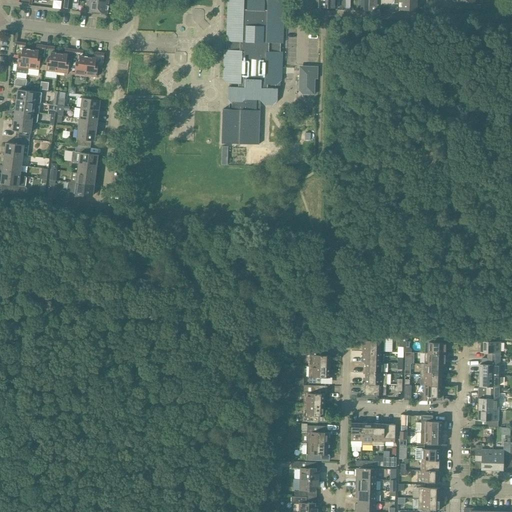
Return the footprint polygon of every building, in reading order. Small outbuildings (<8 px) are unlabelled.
[(64,0),(64,8),(71,9),(72,0),(64,0)] [(108,2),(92,0),(87,0),(86,12),(98,14),(98,12),(107,13),(108,2)] [(281,81),(281,72),(282,52),(280,52),(281,43),(282,43),(283,0),(228,0),(227,41),(228,41),(228,50),(224,50),(223,79),(227,83),(231,83),(231,86),(228,87),(228,99),(232,103),(241,103),(246,99),(250,99),(260,99),(261,100),(264,104),(273,105),(277,101),(278,88),(276,88),(276,84),(277,84),(281,81)] [(319,0),(319,7),(337,8),(336,10),(345,10),(345,0),(319,0)] [(360,0),(360,11),(369,11),(369,4),(368,0),(360,0)] [(416,0),(394,0),(395,4),(400,4),(399,10),(417,10),(416,0)] [(474,5),(474,0),(457,0),(457,2),(462,2),(462,8),(480,9),(480,5),(474,5)] [(28,68),(31,49),(23,48),(24,43),(16,42),(14,56),(18,57),(16,72),(28,74),(29,68),(28,68)] [(43,64),(46,46),(39,45),(38,50),(31,49),(28,68),(29,68),(39,70),(40,64),(43,64)] [(57,72),(59,53),(52,52),(52,46),(46,46),(43,64),(47,65),(46,70),(57,72)] [(72,68),(75,49),(68,49),(67,54),(59,53),(57,72),(68,73),(69,68),(72,68)] [(72,68),(71,74),(75,74),(86,76),(88,57),(80,56),(81,50),(75,49),(72,68)] [(88,57),(86,76),(97,77),(98,68),(102,68),(104,53),(97,52),(96,58),(88,57)] [(318,67),(303,66),(299,70),(299,90),(302,94),(314,95),(315,79),(317,79),(318,67)] [(18,89),(17,100),(41,103),(42,92),(18,89)] [(81,108),(98,110),(100,100),(82,98),(81,108)] [(260,99),(250,99),(246,99),(241,103),(232,103),(232,110),(223,109),(222,143),(259,145),(261,100),(260,99)] [(41,103),(17,100),(15,110),(38,113),(39,113),(41,103)] [(81,108),(80,118),(97,120),(98,110),(81,108)] [(15,110),(14,120),(32,122),(37,123),(38,113),(15,110)] [(80,118),(78,128),(96,130),(97,120),(80,118)] [(15,137),(30,139),(32,122),(14,120),(13,130),(16,131),(15,137)] [(78,128),(76,145),(90,147),(91,140),(95,141),(96,130),(78,128)] [(29,146),(30,139),(15,137),(15,144),(6,143),(5,153),(22,155),(24,145),(29,146)] [(165,144),(164,169),(213,170),(214,146),(165,144)] [(90,147),(76,145),(75,152),(73,151),(71,162),(79,163),(97,165),(98,154),(89,153),(90,147)] [(22,155),(5,153),(3,163),(21,165),(22,155)] [(21,165),(3,163),(2,173),(20,176),(21,165)] [(79,163),(78,173),(95,175),(97,165),(79,163)] [(57,170),(51,169),(50,179),(55,180),(56,180),(58,170),(57,170)] [(71,182),(94,185),(95,175),(78,173),(72,172),(71,182)] [(2,173),(1,184),(11,185),(10,187),(10,192),(25,194),(26,189),(26,186),(27,176),(20,176),(2,173)] [(69,182),(68,188),(69,190),(70,190),(70,194),(69,200),(72,201),(83,202),(84,196),(84,194),(93,195),(94,185),(71,182),(70,182),(69,182)] [(363,340),(363,351),(384,352),(384,340),(384,335),(371,334),(370,334),(370,340),(363,340)] [(425,353),(446,354),(446,342),(439,342),(439,334),(425,334),(425,342),(425,353)] [(487,359),(500,359),(500,342),(480,341),(480,352),(488,353),(487,359)] [(291,347),(282,347),(282,355),(288,356),(288,354),(291,354),(291,347)] [(309,354),(309,366),(330,366),(331,355),(323,355),(323,349),(302,348),(302,354),(309,354)] [(384,362),(384,352),(363,351),(363,362),(366,362),(384,362)] [(446,354),(425,353),(424,363),(424,364),(442,364),(442,365),(446,365),(446,354)] [(499,376),(500,359),(487,359),(487,364),(480,364),(479,375),(499,376)] [(383,373),(384,362),(366,362),(365,373),(383,373)] [(442,375),(442,365),(442,364),(424,364),(424,363),(421,363),(420,374),(442,375)] [(309,366),(308,383),(313,383),(321,383),(321,377),(330,377),(330,366),(309,366)] [(365,373),(365,383),(386,384),(387,373),(383,373),(365,373)] [(441,386),(442,375),(420,374),(420,385),(424,386),(424,385),(441,386)] [(487,393),(498,393),(499,376),(479,375),(479,386),(487,387),(487,393)] [(365,383),(365,395),(386,395),(386,390),(386,384),(365,383)] [(303,393),(303,404),(324,405),(324,394),(320,394),(320,386),(303,385),(303,393)] [(424,385),(424,386),(424,392),(420,392),(419,400),(435,401),(435,397),(441,397),(441,386),(424,385)] [(498,410),(498,393),(487,393),(486,399),(478,398),(478,409),(498,410)] [(324,405),(303,404),(303,422),(319,422),(319,416),(324,416),(324,405)] [(497,427),(498,410),(478,409),(478,421),(486,421),(485,426),(497,427)] [(402,424),(412,425),(413,415),(403,414),(402,424)] [(421,432),(442,433),(442,422),(433,421),(433,415),(421,415),(421,432)] [(351,440),(351,444),(352,446),(360,446),(361,445),(361,444),(362,441),(362,423),(351,423),(351,440)] [(373,445),(374,423),(362,423),(362,441),(361,444),(373,445)] [(374,423),(373,445),(384,445),(384,441),(384,423),(374,423)] [(384,441),(395,442),(395,424),(384,423),(384,441)] [(301,443),(307,443),(307,442),(328,443),(328,432),(323,432),(323,426),(307,425),(307,434),(302,434),(301,443)] [(442,433),(421,432),(420,443),(441,444),(442,433)] [(301,443),(300,453),(306,454),(306,460),(320,460),(320,454),(328,454),(328,443),(307,442),(307,443),(301,443)] [(503,462),(509,462),(510,442),(504,442),(503,450),(492,450),(492,469),(503,470),(503,462)] [(475,445),(475,461),(481,461),(481,469),(492,469),(492,450),(482,450),(482,445),(475,445)] [(416,448),(416,460),(422,460),(439,460),(440,449),(422,449),(416,448)] [(439,471),(439,460),(421,460),(421,470),(439,471)] [(300,467),(300,478),(319,479),(319,471),(316,471),(316,468),(304,467),(305,461),(292,461),(292,467),(300,467)] [(359,476),(359,479),(376,480),(376,468),(356,468),(356,476),(359,476)] [(439,482),(439,471),(421,470),(418,470),(417,481),(439,482)] [(294,491),(294,496),(300,496),(307,496),(307,491),(316,491),(316,488),(319,488),(319,479),(300,478),(300,490),(296,490),(294,491)] [(376,490),(376,480),(359,479),(359,482),(356,482),(356,490),(376,490)] [(419,498),(440,499),(440,487),(419,487),(419,498)] [(375,501),(376,490),(356,490),(355,498),(358,498),(358,501),(375,501)] [(292,496),(292,503),(293,503),(292,511),(318,511),(318,506),(315,506),(315,503),(310,503),(310,496),(307,496),(300,496),(294,496),(292,496)] [(439,510),(440,499),(419,498),(418,509),(439,510)] [(355,511),(360,511),(375,511),(375,501),(358,501),(358,503),(355,503),(355,511)]
